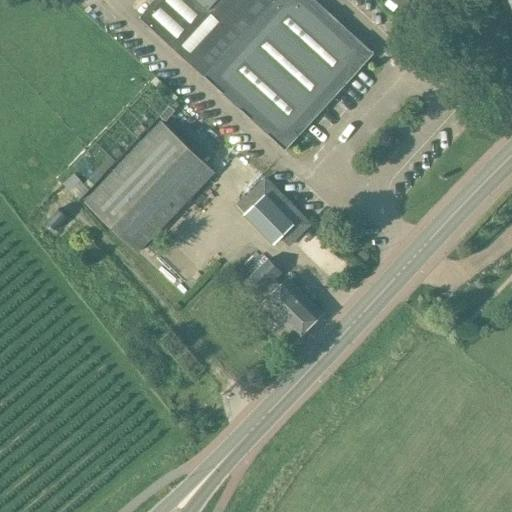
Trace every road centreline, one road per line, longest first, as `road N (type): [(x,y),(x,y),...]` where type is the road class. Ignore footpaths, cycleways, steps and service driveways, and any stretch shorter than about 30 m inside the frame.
road 1 (secondary): [(173,511),(511,156)]
road 2 (unknown): [(87,0),(263,157),(281,165),(297,159)]
road 3 (unknown): [(366,210),(328,169),(402,75)]
road 4 (unknown): [(402,75),(436,119),(366,210)]
road 5 (unknown): [(297,159),(379,55)]
